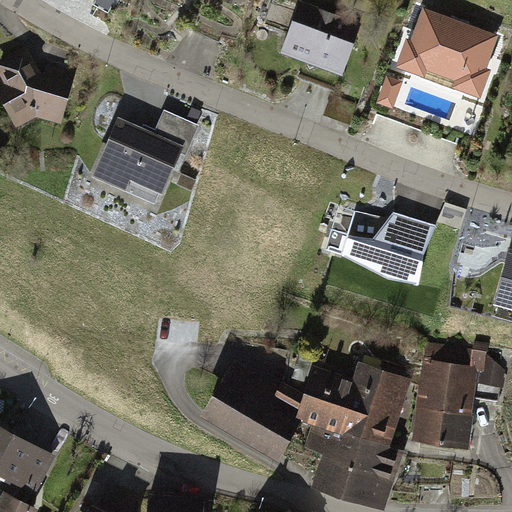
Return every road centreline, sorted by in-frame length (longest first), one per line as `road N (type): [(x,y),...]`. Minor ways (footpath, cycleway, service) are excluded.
road 1 (residential): [(511,209),(113,55),(13,0)]
road 2 (residential): [(351,511),(148,454),(0,359)]
